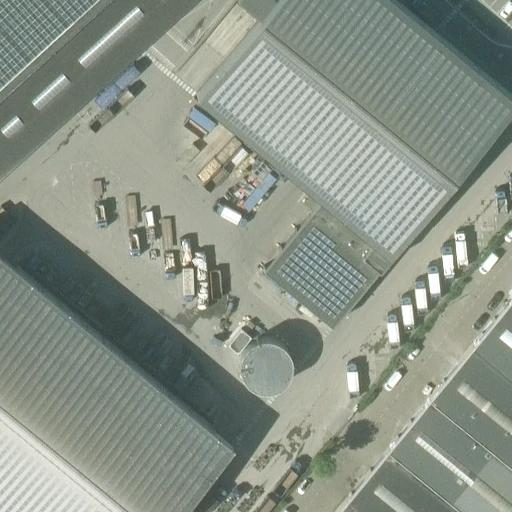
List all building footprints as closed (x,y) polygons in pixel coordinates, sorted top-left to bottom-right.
[(0,0),(0,86),(39,52),(95,0),(0,0)] [(332,324),(511,104),(511,93),(398,0),(239,0),(260,16),(196,93),(321,196),(263,267),(321,315),(325,319),(332,324)] [(0,511),(176,511),(205,478),(211,483),(229,461),(223,455),(233,442),(0,250),(0,511)] [(511,292),(492,317),(511,333),(511,292)] [(511,333),(492,317),(470,344),(511,377),(511,333)] [(238,352),(251,336),(241,328),(228,344),(238,352)] [(511,377),(470,344),(428,395),(492,446),(511,462),(511,377)] [(428,395),(408,421),(471,472),(490,448),(492,446),(428,395)] [(408,421),(386,446),(450,497),(471,472),(408,421)] [(386,446),(345,497),(363,511),(468,511),(450,497),(386,446)] [(471,472),(450,497),(468,511),(511,511),(511,462),(492,446),(490,448),(471,472)] [(363,511),(345,497),(332,511),(363,511)]
